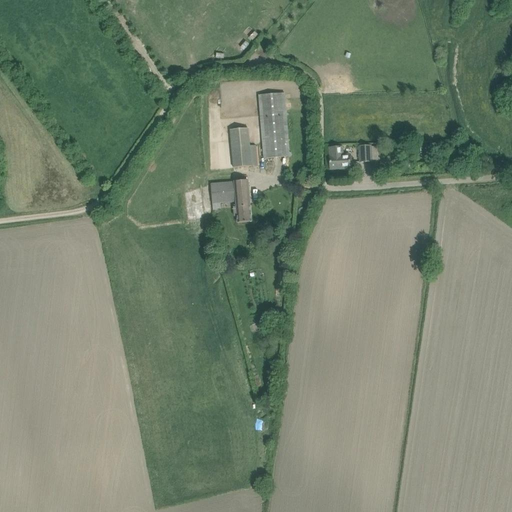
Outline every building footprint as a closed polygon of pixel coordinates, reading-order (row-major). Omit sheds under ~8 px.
[(106,7),(101,11),(107,18),(112,14),(106,7)] [(259,95),(259,99),(264,159),(291,157),(291,154),(289,154),(284,93),(259,95)] [(230,130),(232,149),(234,168),(258,166),(256,147),(250,148),(249,129),(230,130)] [(372,162),(372,152),(371,146),(359,146),(360,163),(372,162)] [(350,169),(350,159),(350,154),(343,154),(343,147),(329,148),(330,170),(350,169)] [(248,181),(212,184),(214,205),(238,203),(238,207),(236,207),(236,216),(239,216),(240,223),(251,222),(248,181)]
